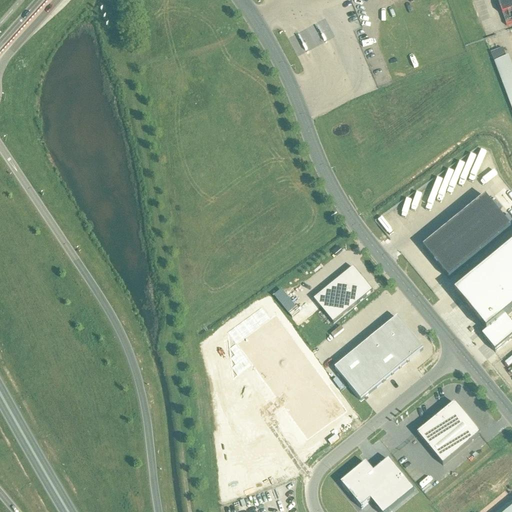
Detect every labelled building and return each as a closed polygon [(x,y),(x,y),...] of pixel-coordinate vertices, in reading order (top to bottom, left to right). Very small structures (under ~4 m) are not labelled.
[(511,0),(496,0),(506,27),(511,25),(511,0)] [(491,55),(492,59),(494,64),(506,59),(503,50),(491,55)] [(409,81),(407,77),(369,98),(388,132),(426,110),(424,107),(476,78),(462,52),(409,81)] [(506,59),(494,64),(511,111),(511,68),(508,59),(506,59)] [(449,281),(511,230),(486,199),(423,250),(449,281)] [(511,247),(455,295),(487,334),(482,338),(495,354),(511,340),(511,325),(506,318),(511,313),(511,247)] [(334,326),(373,293),(354,269),(314,302),(334,326)] [(292,320),(299,314),(295,309),(287,315),(292,320)] [(262,310),(229,337),(234,385),(253,370),(309,446),(348,413),(276,316),(270,321),(262,310)] [(361,403),(424,352),(398,320),(335,371),(361,403)] [(455,406),(418,437),(443,468),(481,437),(455,406)] [(366,466),(341,486),(362,511),(371,503),(378,511),(391,511),(415,493),(389,462),(374,475),(366,466)] [(511,511),(511,501),(498,511),(511,511)]
